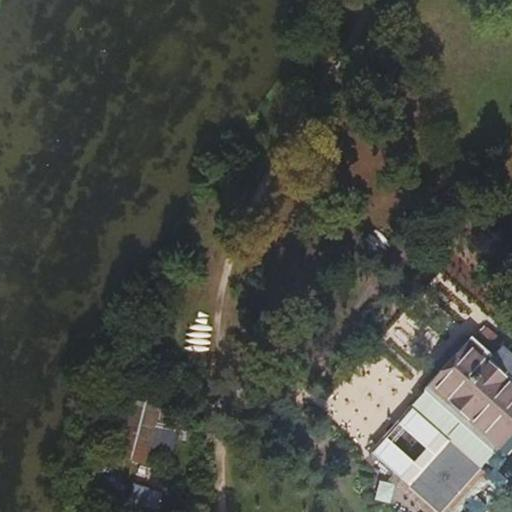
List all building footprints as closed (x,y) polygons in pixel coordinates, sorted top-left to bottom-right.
[(432,389),(499,448),(511,432),(511,361),(501,352),(492,363),(470,344),(432,389)] [(147,465),(160,407),(122,397),(109,456),(147,465)] [(406,501),(418,511),(442,511),(488,461),(462,437),(406,501)] [(379,478),(370,487),(390,505),(398,496),(379,478)] [(155,511),(159,496),(131,489),(127,504),(155,511)]
